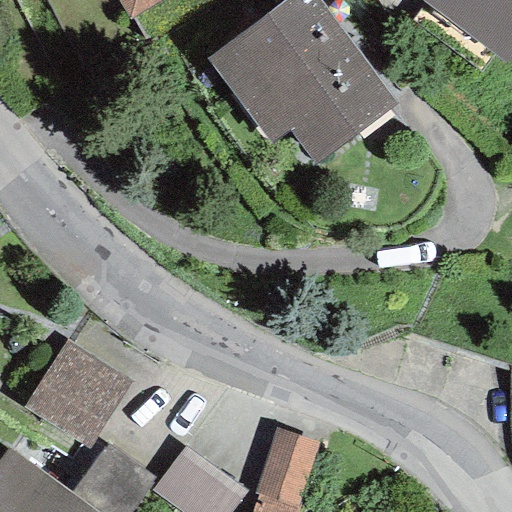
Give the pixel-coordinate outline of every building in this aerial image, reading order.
[(161,0),(117,0),(129,19),(161,0)] [(316,164),(394,106),(318,0),(284,0),(206,58),(271,144),(290,131),(316,164)] [(511,51),(511,0),(421,0),(504,63),(511,51)] [(131,380),(67,341),(23,407),(88,448),(131,380)] [(296,511),(318,443),(275,428),(252,495),(258,496),(251,511),(296,511)] [(130,511),(155,479),(107,444),(69,493),(95,511),(130,511)] [(230,511),(246,491),(184,447),(150,491),(179,511),(230,511)] [(95,511),(69,493),(7,448),(0,456),(0,511),(95,511)]
